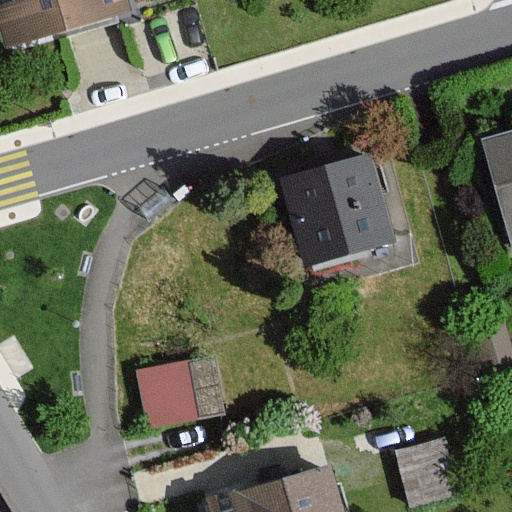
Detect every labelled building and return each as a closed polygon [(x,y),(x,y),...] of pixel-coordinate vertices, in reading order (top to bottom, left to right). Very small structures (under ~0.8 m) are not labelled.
[(20,0),(21,2),(2,8),(14,47),(136,11),(133,0),(20,0)] [(511,138),(489,145),(511,223),(511,138)] [(288,180),(313,269),(399,246),(374,156),(288,180)] [(511,366),(511,356),(503,325),(478,332),(490,373),(511,366)] [(146,417),(198,413),(193,352),(142,355),(146,417)] [(451,442),(401,455),(415,509),(465,496),(451,442)] [(351,511),(341,468),(213,500),(216,511),(351,511)]
